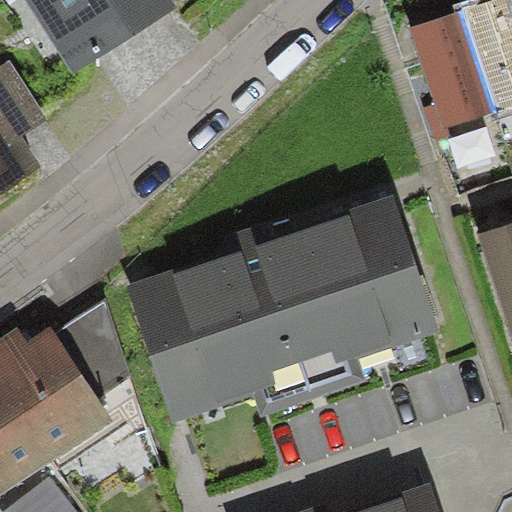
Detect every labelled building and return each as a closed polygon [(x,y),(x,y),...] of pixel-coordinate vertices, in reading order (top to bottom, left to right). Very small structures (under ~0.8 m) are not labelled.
[(152,0),(33,0),(79,64),(158,9),(152,0)] [(486,86),(457,0),(455,0),(408,16),(437,102),(486,86)] [(457,0),(486,86),(511,77),(511,1),(511,0),(457,0)] [(0,48),(0,103),(11,121),(40,102),(3,47),(0,48)] [(0,166),(29,148),(11,121),(0,103),(0,166)] [(383,191),(142,273),(193,422),(434,340),(383,191)] [(511,309),(511,209),(477,221),(507,311),(511,309)] [(125,324),(100,285),(51,315),(96,382),(124,360),(125,324)] [(0,348),(0,376),(41,439),(105,396),(96,382),(51,315),(0,348)] [(0,465),(41,439),(0,376),(0,465)] [(76,511),(48,472),(0,505),(0,511),(76,511)] [(434,511),(426,484),(339,511),(434,511)]
